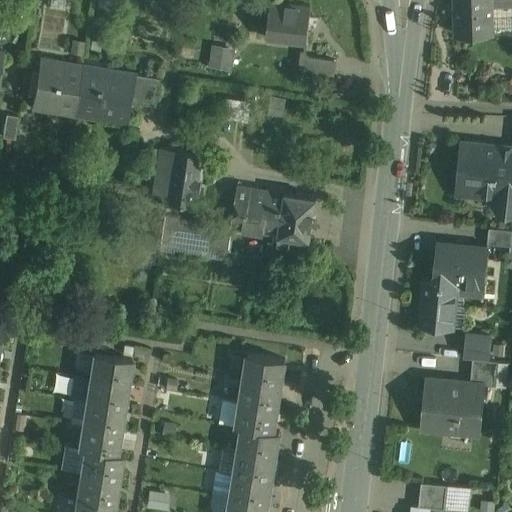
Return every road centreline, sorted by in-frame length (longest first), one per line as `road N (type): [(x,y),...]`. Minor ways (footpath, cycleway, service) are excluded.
road 1 (residential): [(396,120),(353,511)]
road 2 (residential): [(396,120),(420,0)]
road 3 (residential): [(390,0),(396,120)]
